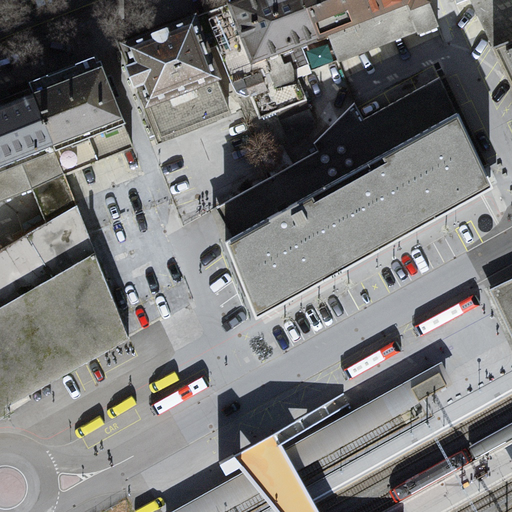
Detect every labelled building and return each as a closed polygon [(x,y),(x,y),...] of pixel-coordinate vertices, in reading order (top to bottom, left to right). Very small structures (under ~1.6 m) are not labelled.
[(427,0),(251,0),(130,49),(159,139),(236,115),(250,123),(305,103),(295,81),(439,29),(430,7),(427,0)] [(511,0),(475,0),(470,3),(493,52),(511,43),(511,0)] [(511,43),(493,52),(511,91),(511,43)] [(0,104),(0,178),(126,130),(99,65),(0,104)] [(256,322),(492,192),(459,122),(442,79),(364,120),(356,104),(313,145),(316,154),(213,210),(224,246),(256,322)] [(0,252),(0,309),(93,256),(65,176),(133,150),(126,130),(0,178),(0,204),(31,193),(44,226),(0,252)] [(0,309),(0,417),(127,339),(93,256),(0,309)] [(511,282),(494,291),(511,330),(511,282)] [(439,358),(163,511),(213,511),(451,379),(439,358)] [(218,463),(225,473),(238,464),(235,459),(232,454),(218,463)]
